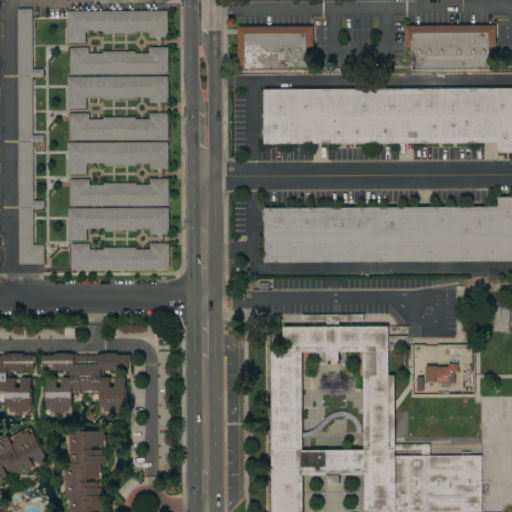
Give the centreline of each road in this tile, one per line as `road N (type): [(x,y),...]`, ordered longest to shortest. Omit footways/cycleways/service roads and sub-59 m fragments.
road 1 (residential): [(0,298),(206,297)]
road 2 (tertiary): [(207,177),(213,42)]
